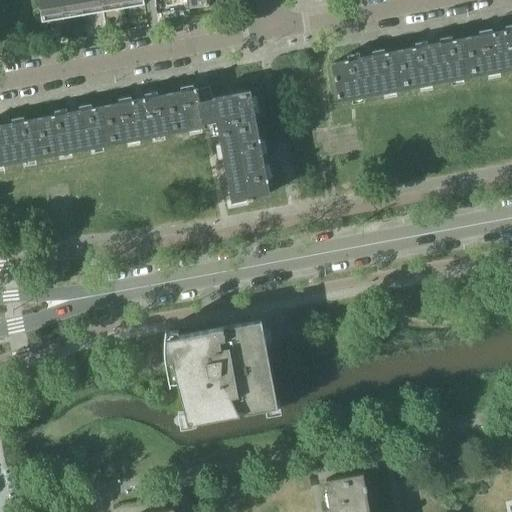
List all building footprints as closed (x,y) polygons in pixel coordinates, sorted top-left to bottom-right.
[(62,18),(58,0),(37,0),(41,21),(62,18)] [(58,0),(62,18),(82,14),(79,0),(58,0)] [(79,0),(82,14),(103,11),(101,0),(79,0)] [(101,0),(103,11),(123,7),(122,0),(101,0)] [(192,16),(191,8),(158,14),(159,22),(192,16)] [(473,76),(511,68),(511,28),(466,37),(473,76)] [(399,49),(407,88),(473,76),(466,37),(399,49)] [(338,101),(407,88),(399,49),(331,62),(338,101)] [(218,131),(256,124),(250,91),(213,98),(199,101),(197,88),(170,93),(177,131),(204,126),(203,121),(216,119),(218,131)] [(106,105),(113,143),(177,131),(170,93),(106,105)] [(39,118),(47,156),(113,143),(106,105),(39,118)] [(0,164),(47,156),(39,118),(0,124),(0,164)] [(256,124),(218,131),(232,201),(270,193),(256,124)] [(216,328),(179,335),(178,330),(166,331),(166,329),(165,333),(164,340),(164,343),(164,348),(164,352),(165,357),(166,363),(170,385),(171,385),(170,382),(177,381),(188,424),(240,414),(238,409),(243,408),(244,413),(278,407),(261,320),(216,328)] [(369,511),(365,490),(366,489),(365,484),(364,484),(362,474),(362,472),(326,479),(326,480),(328,491),(326,491),(330,511),(369,511)]
